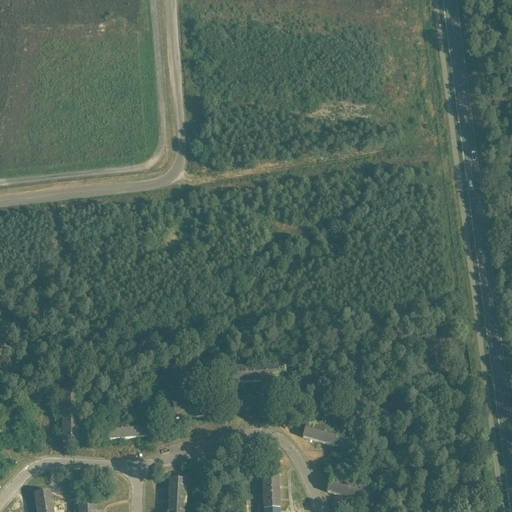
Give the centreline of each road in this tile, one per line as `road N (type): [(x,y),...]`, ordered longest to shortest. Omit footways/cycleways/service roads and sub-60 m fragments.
road 1 (secondary): [(511,471),(449,0)]
road 2 (track): [(170,0),(178,168),(162,182),(0,201)]
road 3 (residential): [(326,511),(303,460),(270,434),(140,465)]
road 4 (residential): [(140,465),(37,467),(0,505)]
